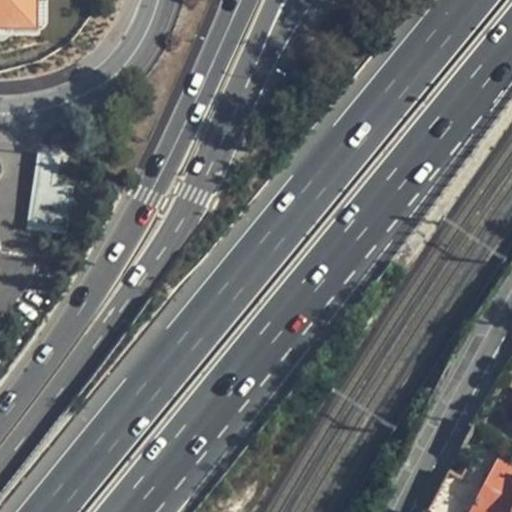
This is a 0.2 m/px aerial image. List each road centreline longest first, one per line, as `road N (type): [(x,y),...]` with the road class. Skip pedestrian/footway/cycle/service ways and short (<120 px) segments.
road 1 (motorway): [(472,0),(51,511)]
road 2 (motorway): [(127,511),(511,47)]
road 3 (primary): [(241,0),(123,241),(0,415)]
road 4 (primary): [(0,464),(164,247),(231,115)]
road 5 (residential): [(511,305),(408,511)]
road 6 (tertiary): [(161,0),(134,57),(78,98),(0,115)]
road 7 (primary): [(231,115),(297,0)]
road 8 (primary): [(231,115),(275,0)]
